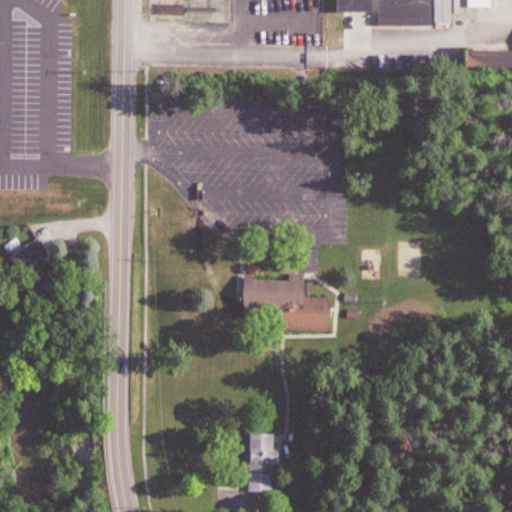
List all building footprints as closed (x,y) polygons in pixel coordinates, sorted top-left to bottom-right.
[(334,0),(381,0),(381,4),(367,49),(334,44),(334,0)] [(382,0),(432,0),(432,19),(385,20),(382,0)] [(439,0),(439,22),(453,23),(453,0),(439,0)] [(511,0),(469,0),(470,8),(511,8),(511,0)] [(464,49),(511,48),(511,67),(462,68),(464,49)] [(0,254),(37,229),(55,249),(38,259),(67,296),(39,308),(0,260),(0,254)] [(247,274),(292,275),(292,272),(306,272),(306,296),(333,296),(333,330),(288,330),(288,309),(247,309),(247,274)] [(250,433),(280,434),(277,493),(251,491),(250,433)] [(220,511),(221,489),(252,495),(252,511),(220,511)]
